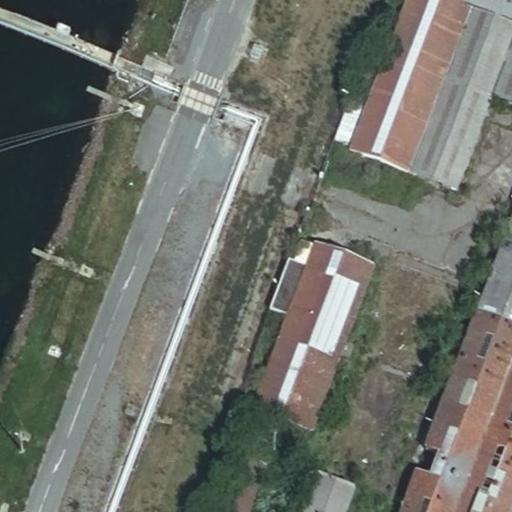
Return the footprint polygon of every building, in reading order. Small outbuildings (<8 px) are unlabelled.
[(511,0),(409,0),(352,154),(457,193),(492,101),(511,107),(511,0)] [(511,223),(481,306),(511,317),(511,223)] [(299,270),(287,265),(269,314),(288,322),(253,416),(266,422),(259,439),(304,456),(310,438),(313,440),(342,363),(349,365),(352,353),(345,351),(374,275),(317,253),(316,255),(306,250),(299,270)] [(511,511),(511,317),(481,306),(425,453),(439,459),(431,482),(417,477),(403,511),(511,511)] [(250,414),(234,407),(222,439),(239,445),(250,414)] [(245,440),(218,511),(252,511),(272,462),(266,460),(269,449),(245,440)] [(318,479),(306,511),(347,511),(355,494),(318,479)]
